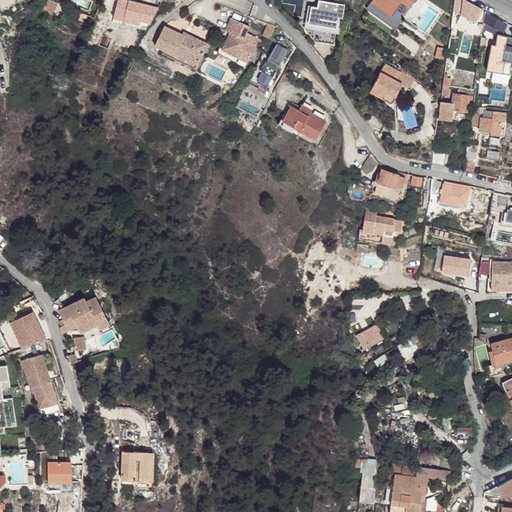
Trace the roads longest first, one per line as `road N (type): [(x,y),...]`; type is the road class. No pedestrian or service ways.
road 1 (residential): [(511,187),(380,155),(319,66),(260,0)]
road 2 (residential): [(86,511),(90,437),(45,298),(0,256)]
road 3 (residential): [(481,482),(469,307)]
